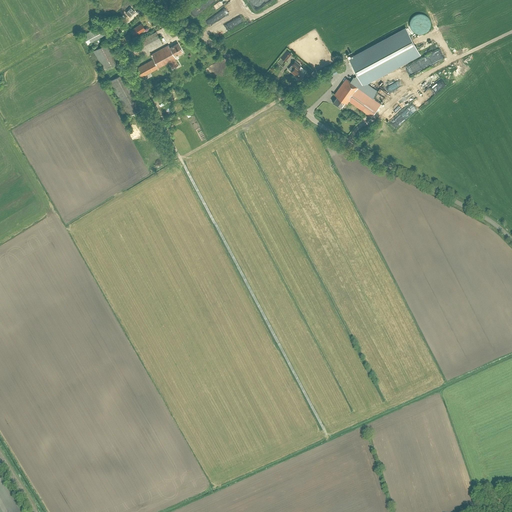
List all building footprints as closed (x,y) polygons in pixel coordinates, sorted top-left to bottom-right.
[(410,22),(410,24),(410,26),(411,27),(411,29),(413,31),(414,32),(416,33),(418,34),(420,34),(422,34),(424,33),(426,32),(427,31),(429,29),(430,27),(430,26),(431,24),(430,22),(430,20),(429,18),(428,17),(426,15),(425,14),(423,14),(421,13),(419,13),(417,14),(415,14),(414,15),(412,17),(411,18),(410,20),(410,22)] [(119,18),(110,22),(114,29),(123,24),(119,18)] [(131,30),(134,35),(145,28),(141,23),(131,30)] [(100,25),(83,34),(88,44),(105,34),(100,25)] [(363,111),(371,117),(381,103),(373,97),(377,91),(367,84),(421,56),(405,27),(348,58),(357,74),(351,82),(346,78),(334,94),(337,96),(333,102),(340,107),(344,102),(347,103),(349,100),(363,111)] [(156,31),(124,48),(131,60),(163,44),(156,31)] [(132,41),(128,34),(119,39),(123,46),(132,41)] [(109,42),(93,50),(104,71),(120,61),(109,42)] [(170,47),(169,45),(151,54),(153,58),(136,68),(142,81),(148,78),(145,74),(169,62),(172,69),(178,66),(174,58),(176,58),(174,55),(182,51),(178,43),(170,47)] [(286,49),(280,56),(285,60),(291,53),(286,49)] [(296,75),(296,76),(299,79),(302,75),(301,75),(303,73),(298,68),(300,65),(294,60),(290,66),(293,68),(291,71),(296,75)] [(329,78),(342,71),(340,67),(327,74),(329,78)] [(135,93),(124,73),(109,81),(128,116),(141,109),(134,94),(135,93)] [(442,80),(427,90),(430,95),(428,96),(429,97),(447,86),(442,80)] [(160,92),(157,87),(150,91),(152,96),(160,92)]
